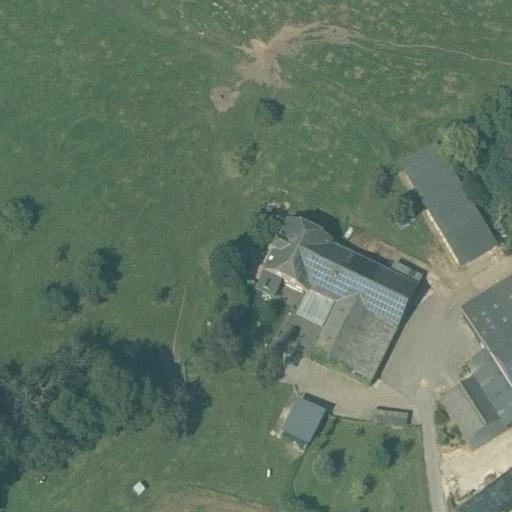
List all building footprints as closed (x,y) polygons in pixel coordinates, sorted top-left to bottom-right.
[(450,271),(490,253),(439,143),(399,162),(450,271)] [(332,246),(288,225),(263,275),(308,297),(309,294),(337,307),(395,335),(417,290),(330,249),(332,246)] [(477,380),(439,404),(467,447),(505,423),(510,431),(511,429),(511,282),(461,315),(487,355),(469,367),(477,380)] [(395,335),(337,307),(311,361),(370,389),(395,335)] [(323,416),(299,404),(283,437),(305,451),(323,416)] [(403,431),(406,418),(374,411),(371,423),(403,431)]
